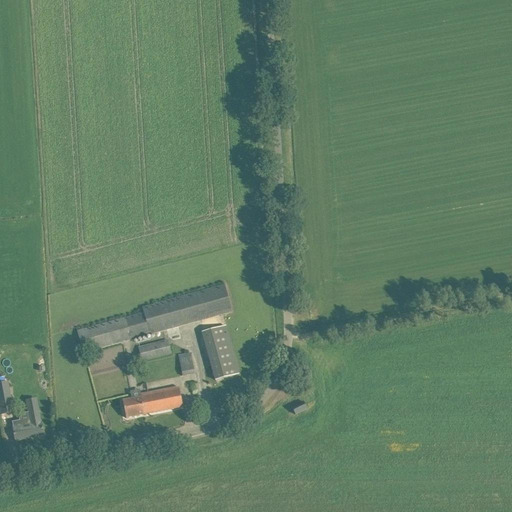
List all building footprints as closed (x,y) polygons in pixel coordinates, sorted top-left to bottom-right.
[(83,353),(222,314),(232,312),(224,285),(143,307),(144,313),(77,331),(83,353)] [(226,326),(201,332),(215,381),(239,374),(226,326)] [(172,354),(168,339),(138,347),(142,363),(172,354)] [(181,356),(179,356),(180,364),(183,376),(188,375),(195,373),(191,354),(181,356)] [(7,382),(0,383),(0,410),(1,415),(13,413),(7,382)] [(183,407),(181,397),(179,387),(141,395),(141,397),(123,401),(126,418),(183,407)] [(295,415),(307,409),(304,402),(292,408),(295,415)] [(13,427),(12,428),(15,441),(44,435),(42,422),(41,422),(38,406),(28,408),(30,419),(12,423),(13,427)]
